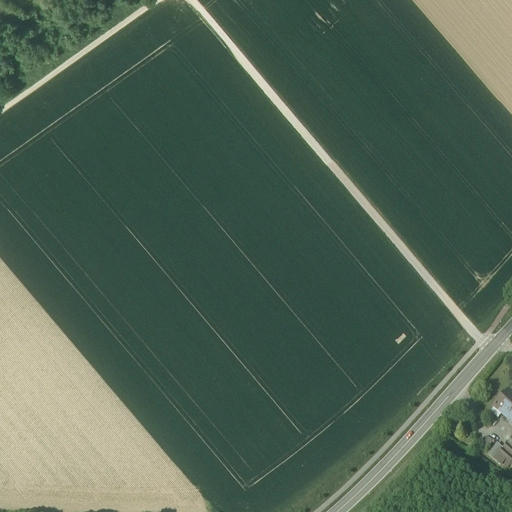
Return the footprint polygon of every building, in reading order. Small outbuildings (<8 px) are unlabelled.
[(493,408),(495,410),(501,416),(511,404),(511,395),(508,392),(493,408)] [(511,425),(511,404),(501,416),(511,425)] [(498,420),(501,416),(495,410),(491,413),(498,420)] [(496,457),(502,450),(496,445),(487,456),(493,461),(496,457)] [(511,450),(506,445),(502,450),(496,457),(504,464),(508,468),(509,467),(511,470),(511,450)] [(496,457),(493,461),(500,467),(504,464),(496,457)]
